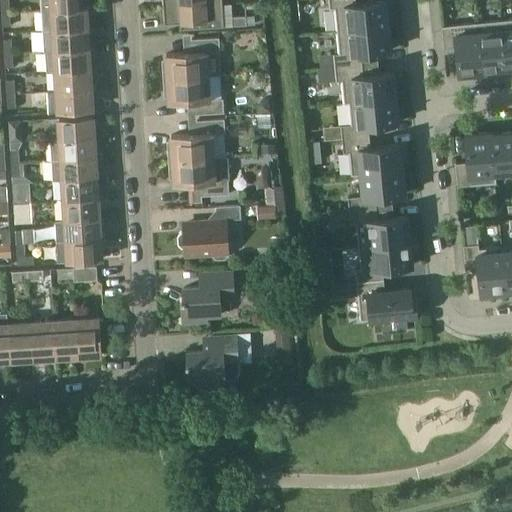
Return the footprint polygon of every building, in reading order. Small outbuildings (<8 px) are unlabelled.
[(8,0),(0,0),(2,12),(10,11),(8,0)] [(85,0),(41,0),(42,9),(86,7),(85,0)] [(337,30),(388,25),(386,0),(356,3),(355,0),(328,0),(329,8),(335,8),(335,13),(337,30)] [(163,5),(164,23),(181,22),(181,28),(191,28),(224,25),(222,3),(191,5),(188,5),(188,3),(163,5)] [(86,7),(42,9),(43,30),(53,29),(87,27),(86,7)] [(10,11),(2,12),(2,26),(11,25),(10,11)] [(230,16),(231,25),(246,24),(245,15),(230,16)] [(511,18),(501,19),(506,67),(511,66),(511,18)] [(501,19),(479,22),(483,69),(485,69),(506,67),(501,19)] [(479,22),(442,25),(444,48),(456,47),(459,74),(485,71),(485,69),(483,69),(479,22)] [(335,66),(362,64),(361,53),(391,50),(388,25),(337,30),(339,52),(334,53),(335,66)] [(54,49),(88,47),(87,27),(53,29),(43,30),(44,50),(45,50),(54,49)] [(163,60),(164,79),(191,77),(208,76),(206,52),(220,51),(219,37),(192,38),(192,51),(191,51),(166,53),(167,60),(163,60)] [(11,38),(3,39),(4,53),(12,52),(11,38)] [(54,49),(45,50),(46,70),(56,70),(55,69),(89,67),(88,47),(54,49)] [(12,52),(4,53),(5,67),(13,66),(12,52)] [(42,92),(43,63),(17,63),(16,92),(42,92)] [(344,102),(395,96),(393,72),(363,75),(362,64),(335,66),(337,80),(342,79),(344,98),(344,102)] [(56,70),(57,90),(91,88),(89,67),(55,69),(56,70)] [(209,98),(208,76),(191,77),(164,79),(165,95),(169,95),(169,102),(191,101),(196,101),(196,114),(224,112),(223,98),(209,98)] [(14,79),(6,80),(7,93),(15,93),(14,79)] [(91,88),(57,90),(47,91),(48,112),(58,111),(92,109),(91,88)] [(15,93),(7,93),(8,107),(16,107),(15,93)] [(342,138),(369,135),(368,125),(398,122),(395,96),(344,102),(344,103),(349,102),(351,124),(341,125),(342,138)] [(256,106),(257,112),(270,110),(269,98),(262,99),(256,106)] [(50,139),(94,136),(92,115),(48,118),(50,139)] [(172,141),(168,142),(169,160),(213,157),(213,156),(212,133),(225,132),(224,118),(197,120),(198,133),(191,133),(171,134),(172,141)] [(21,131),(9,132),(10,141),(21,140),(21,131)] [(467,161),(455,162),(458,185),(496,182),(495,172),(494,172),(490,134),(492,134),(491,132),(465,135),(467,161)] [(494,172),(495,172),(511,170),(511,132),(492,134),(490,134),(494,172)] [(370,146),(369,135),(342,138),(344,152),(349,151),(351,174),(361,173),(361,172),(403,168),(400,143),(370,146)] [(95,156),(94,136),(50,139),(51,159),(95,156)] [(274,143),(261,144),(262,153),(275,152),(274,143)] [(10,148),(11,161),(19,161),(18,148),(10,148)] [(201,182),(202,195),(229,193),(228,179),(227,155),(213,156),(213,157),(169,160),(170,177),(174,177),(174,184),(191,183),(201,182)] [(95,156),(51,159),(53,180),(62,179),(96,177),(95,156)] [(19,161),(11,161),(12,176),(20,175),(24,175),(23,162),(19,163),(19,161)] [(405,193),(403,168),(361,172),(361,173),(363,195),(348,196),(349,210),(376,207),(375,196),(405,193)] [(64,200),(98,198),(96,177),(62,179),(64,200)] [(8,213),(7,198),(0,197),(0,211),(0,214),(8,213)] [(98,198),(64,200),(65,219),(65,220),(99,218),(98,198)] [(22,202),(14,203),(14,217),(23,216),(22,202)] [(181,231),(178,234),(179,243),(182,246),(184,245),(185,253),(191,252),(203,252),(203,254),(213,254),(213,256),(216,259),(224,258),(228,255),(227,252),(229,252),(227,220),(241,219),(240,204),(216,206),(217,219),(207,219),(207,220),(201,220),(201,223),(191,223),(183,224),(183,231),(181,231)] [(274,205),(258,207),(258,217),(274,216),(274,205)] [(377,218),(376,207),(349,210),(351,223),(356,223),(358,245),(410,240),(407,215),(377,218)] [(474,216),(474,208),(465,208),(466,217),(474,216)] [(100,238),(99,218),(65,220),(65,219),(55,220),(56,241),(66,240),(100,238)] [(9,229),(1,229),(2,243),(10,242),(9,229)] [(24,229),(15,230),(16,243),(24,243),(24,229)] [(58,262),(102,259),(100,238),(66,240),(56,241),(58,262)] [(412,265),(410,240),(358,245),(361,267),(355,268),(357,281),(383,279),(382,268),(412,265)] [(10,242),(2,243),(0,242),(0,256),(3,257),(11,256),(10,242)] [(464,244),(466,268),(478,267),(480,293),(507,290),(507,288),(505,288),(501,250),(503,250),(502,245),(479,248),(478,243),(464,244)] [(511,249),(503,250),(501,250),(505,288),(507,288),(511,287),(511,249)] [(272,252),(273,259),(286,259),(285,251),(272,252)] [(34,255),(17,256),(18,264),(34,263),(34,255)] [(96,265),(73,267),(74,276),(74,280),(97,279),(96,265)] [(58,278),(74,276),(73,267),(57,268),(58,278)] [(43,268),(28,269),(28,279),(44,278),(43,268)] [(12,280),(28,279),(28,269),(12,270),(12,280)] [(183,321),(191,320),(206,319),(206,315),(220,314),(219,296),(234,296),(232,271),(206,272),(207,285),(191,286),(183,287),(184,297),(182,297),(183,321)] [(385,290),(383,279),(357,281),(360,319),(417,314),(415,297),(411,297),(410,287),(385,290)] [(320,299),(333,298),(331,284),(319,285),(320,299)] [(297,327),(296,305),(276,306),(278,328),(288,327),(297,327)] [(7,313),(0,313),(0,365),(4,365),(4,359),(11,359),(9,323),(8,323),(7,313)] [(100,317),(76,319),(79,355),(102,353),(100,317)] [(76,319),(54,320),(56,358),(71,358),(71,355),(79,355),(76,319)] [(54,320),(31,322),(33,357),(41,357),(41,359),(56,358),(54,320)] [(219,330),(219,323),(188,321),(188,328),(219,330)] [(31,322),(9,323),(11,359),(33,357),(31,322)] [(278,328),(275,328),(276,336),(289,335),(288,327),(278,328)] [(186,361),(187,385),(191,384),(210,383),(210,378),(224,378),(223,360),(238,360),(236,335),(210,336),(211,349),(191,350),(187,351),(188,361),(186,361)]
